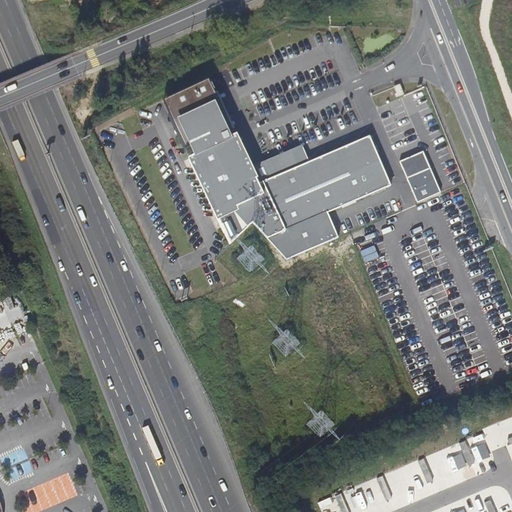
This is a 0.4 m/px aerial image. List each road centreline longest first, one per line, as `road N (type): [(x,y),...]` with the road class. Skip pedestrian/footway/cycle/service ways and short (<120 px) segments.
road 1 (motorway): [(219,511),(0,0)]
road 2 (motorway): [(0,84),(153,460)]
road 3 (unknown): [(236,97),(216,77),(163,95),(158,104),(231,276)]
road 4 (tertiary): [(423,0),(511,216)]
road 5 (tertiary): [(511,188),(439,0)]
road 6 (tertiary): [(233,0),(89,59)]
road 7 (track): [(487,0),(476,29),(511,134)]
